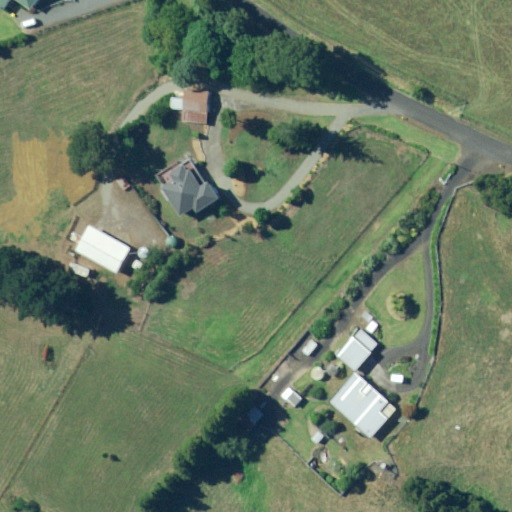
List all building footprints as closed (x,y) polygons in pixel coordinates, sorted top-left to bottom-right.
[(35,7),(39,0),(0,0),(0,7),(4,11),(12,0),(16,0),(23,5),(32,11),(35,7)] [(211,93),(186,91),(186,100),(173,99),(172,109),(185,110),(184,122),(208,124),(211,93)] [(220,201),(210,185),(203,190),(193,173),(190,174),(185,167),(172,176),(176,182),(165,189),(163,190),(181,219),(195,210),(199,215),(220,201)] [(77,252),(118,275),(132,251),(90,227),(77,252)] [(93,270),(75,262),(71,270),(90,278),(93,270)] [(373,334),(379,326),(373,321),(367,330),(373,334)] [(362,368),(372,356),(374,355),(373,353),(380,345),(364,331),(356,339),(355,339),(339,357),(357,373),(362,368)] [(303,364),(318,346),(312,341),(303,351),(305,353),(298,360),(303,364)] [(386,401),(380,395),(358,375),(334,402),(332,404),(373,440),(390,421),(382,413),(390,404),(386,401)] [(276,403),(285,411),(289,406),(285,402),(294,394),(289,389),(276,403)] [(288,401),(295,408),(302,401),(295,394),(288,401)] [(266,415),(256,407),(243,425),(253,432),(266,415)] [(319,433),(312,441),(318,445),(324,438),(319,433)]
